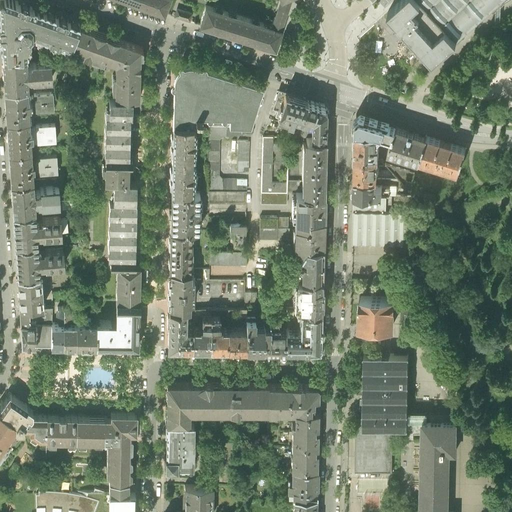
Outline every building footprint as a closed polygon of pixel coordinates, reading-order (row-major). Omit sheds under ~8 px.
[(0,0),(0,9),(1,22),(3,58),(27,56),(26,48),(29,42),(29,35),(33,32),(70,49),(80,23),(16,0),(0,0)] [(169,0),(128,0),(145,6),(165,13),(169,0)] [(281,0),(280,0),(271,25),(281,28),(291,0),(283,0),(282,1),(281,0)] [(498,0),(400,0),(388,11),(432,60),(498,0)] [(244,16),(207,4),(200,23),(219,29),(238,35),(244,16)] [(193,11),(178,7),(176,15),(191,19),(193,11)] [(271,25),(244,16),(238,35),(256,42),(275,48),(281,28),(271,25)] [(103,61),(105,58),(113,35),(80,23),(70,49),(103,61)] [(142,47),(113,35),(105,58),(115,62),(114,97),(109,96),(108,97),(131,98),(138,98),(139,65),(140,47),(142,48),(142,47)] [(27,56),(3,58),(3,69),(5,88),(27,87),(27,81),(52,79),(51,60),(27,62),(27,56)] [(173,116),(173,124),(194,125),(194,120),(201,120),(202,116),(206,116),(206,118),(207,119),(208,120),(210,120),(211,120),(212,118),(212,117),(221,117),(221,118),(222,120),(223,121),(224,121),(226,120),(227,119),(227,117),(229,117),(229,124),(250,125),(263,86),(206,68),(206,66),(205,65),(203,65),(202,65),(200,67),(195,65),(190,64),(187,64),(183,66),(182,64),(181,64),(179,64),(178,65),(178,66),(179,68),(177,70),(174,73),(173,77),(173,83),(172,83),(170,84),(170,85),(170,86),(171,88),(173,88),(173,111),(173,116)] [(27,87),(5,88),(5,99),(6,118),(28,117),(28,108),(31,108),(31,109),(34,109),(34,111),(53,109),(52,92),(33,93),(33,95),(30,95),(31,96),(28,96),(27,87)] [(307,100),(287,94),(285,101),(282,106),(279,117),(291,121),(294,113),(302,115),(307,100)] [(113,180),(129,180),(130,158),(131,112),(131,98),(108,97),(108,104),(110,104),(109,111),(105,111),(104,147),(108,147),(108,154),(104,154),(104,170),(107,170),(107,180),(113,180)] [(324,105),(307,100),(302,115),(301,120),(307,122),(308,119),(312,120),(312,138),(325,138),(326,108),(324,105)] [(356,128),(356,131),(374,131),(382,134),(392,138),(395,128),(388,125),(389,123),(360,114),(353,119),(353,128),(356,128)] [(29,128),(28,117),(6,118),(6,131),(8,151),(31,150),(31,140),(32,140),(32,141),(36,141),(36,142),(56,141),(55,123),(35,125),(35,126),(32,127),(32,128),(29,128)] [(173,124),(172,158),(193,158),(193,152),(194,152),(194,131),(194,125),(173,124)] [(229,125),(208,125),(206,192),(208,192),(246,192),(246,181),(221,180),(217,176),(218,140),(221,136),(232,136),(232,135),(250,135),(252,132),(252,125),(250,125),(229,124),(229,125)] [(426,138),(395,128),(392,138),(387,152),(418,162),(426,138)] [(356,131),(355,158),(377,159),(378,159),(379,139),(382,134),(374,131),(356,131)] [(261,193),(287,193),(287,183),(270,183),(271,150),(277,150),(277,144),(272,143),(272,137),(262,136),(261,193)] [(304,189),(304,193),(324,194),(325,138),(312,138),(306,138),(306,143),(303,143),(302,182),(301,189),(304,189)] [(465,150),(426,138),(418,162),(457,175),(465,150)] [(248,141),(238,141),(237,173),(248,173),(248,141)] [(31,150),(8,151),(9,163),(10,182),(33,180),(33,171),(34,171),(35,172),(38,172),(38,174),(58,172),(56,154),(37,155),(37,157),(35,158),(35,159),(31,159),(31,150)] [(193,165),(193,158),(172,158),(171,191),(192,192),(192,185),(193,185),(194,165),(193,165)] [(355,158),(354,178),(375,179),(376,179),(377,159),(355,158)] [(354,178),(354,194),(389,195),(389,187),(377,186),(375,185),(375,179),(354,178)] [(33,180),(10,182),(11,193),(12,213),(35,211),(35,204),(59,202),(58,185),(34,187),(33,180)] [(129,180),(113,180),(112,199),(109,199),(107,249),(110,249),(109,263),(117,263),(135,263),(135,260),(135,256),(134,256),(135,199),(135,180),(129,180)] [(287,193),(296,193),(304,193),(304,189),(301,189),(302,182),(287,182),(287,183),(287,193)] [(171,191),(170,230),(190,230),(198,231),(199,192),(192,192),(171,191)] [(246,204),(246,192),(208,192),(208,203),(246,204)] [(261,193),(260,205),(287,205),(287,193),(261,193)] [(296,193),(295,226),(307,226),(308,218),(323,219),(324,194),(304,193),(296,193)] [(389,195),(354,194),(352,242),(406,244),(408,244),(409,228),(409,211),(391,211),(391,195),(389,195)] [(13,227),(15,243),(37,242),(39,235),(42,234),(42,236),(61,235),(60,216),(41,217),(42,220),(36,220),(35,211),(12,213),(13,227)] [(288,218),(260,218),(260,240),(288,240),(288,218)] [(294,249),(303,249),(305,246),(322,246),(323,219),(308,218),(307,226),(295,226),(294,249)] [(245,225),(229,224),(229,230),(234,230),(233,247),(226,247),(226,252),(245,253),(245,225)] [(170,230),(169,269),(189,269),(190,230),(170,230)] [(38,251),(37,242),(15,243),(16,260),(17,275),(39,273),(38,263),(43,263),(43,264),(45,264),(45,265),(64,264),(63,247),(44,248),(44,250),(42,250),(42,251),(38,251)] [(301,264),(301,277),(321,278),(322,246),(305,246),(303,249),(300,254),(304,256),(304,261),(302,261),(301,264)] [(226,252),(209,252),(209,265),(246,266),(246,253),(245,253),(226,252)] [(96,319),(96,322),(96,344),(137,344),(138,307),(138,304),(139,264),(135,263),(117,263),(116,298),(119,298),(118,322),(110,322),(110,319),(96,319)] [(169,269),(168,308),(185,308),(189,308),(189,301),(193,301),(193,276),(190,276),(190,269),(189,269),(169,269)] [(18,289),(19,306),(35,305),(52,304),(52,291),(50,272),(39,273),(17,275),(18,289)] [(310,307),(310,310),(320,310),(321,278),(301,277),(296,277),(295,306),(310,307)] [(394,296),(361,295),(360,325),(393,327),(394,296)] [(34,321),(35,305),(19,306),(19,313),(20,325),(21,342),(27,342),(34,342),(34,321)] [(63,343),(64,306),(57,306),(56,317),(59,319),(59,322),(51,322),(50,343),(56,343),(63,343)] [(75,343),(76,322),(68,322),(68,319),(71,317),(71,306),(64,306),(63,343),(69,343),(75,343)] [(286,347),(307,347),(308,310),(310,310),(310,307),(295,306),(286,306),(286,314),(299,315),(298,327),(286,327),(286,347)] [(168,308),(167,345),(192,345),(192,327),(184,327),(185,308),(168,308)] [(310,310),(308,310),(307,347),(319,347),(320,310),(310,310)] [(192,345),(209,346),(210,314),(201,314),(201,324),(199,324),(199,326),(192,325),(192,327),(192,345)] [(219,315),(210,314),(209,346),(227,346),(228,326),(221,326),(221,324),(219,324),(219,315)] [(246,315),(246,326),(245,346),(263,347),(264,327),(257,327),(257,326),(255,326),(255,315),(246,315)] [(264,324),(264,327),(263,347),(286,347),(286,327),(279,327),(280,316),(269,315),(269,324),(264,324)] [(76,321),(76,322),(75,343),(78,343),(89,344),(96,344),(96,322),(88,322),(88,319),(84,319),(84,321),(76,321)] [(42,342),(50,343),(51,322),(34,321),(34,342),(42,342)] [(246,326),(228,326),(227,346),(245,346),(246,326)] [(364,352),(363,418),(362,425),(391,426),(406,426),(406,417),(406,410),(407,353),(364,352)] [(240,381),(167,381),(166,421),(190,421),(190,411),(268,413),(269,382),(240,381)] [(299,382),(269,382),(268,413),(294,413),(294,421),(292,421),(291,466),(317,467),(317,445),(318,428),(319,383),(299,382)] [(10,392),(0,406),(0,413),(16,427),(30,427),(30,432),(40,439),(47,438),(47,415),(37,415),(33,415),(33,408),(10,392)] [(110,435),(110,479),(129,479),(129,433),(130,433),(130,431),(132,431),(132,426),(136,426),(136,411),(112,411),(112,416),(108,416),(74,415),(47,415),(47,438),(47,440),(85,441),(86,438),(104,439),(105,436),(110,435)] [(0,413),(0,447),(0,448),(16,427),(0,413)] [(355,418),(354,467),(390,468),(391,426),(362,425),(363,418),(355,418)] [(422,418),(420,511),(454,511),(454,510),(448,509),(449,449),(456,449),(457,419),(427,418),(422,418)] [(190,421),(166,421),(165,468),(177,469),(177,467),(193,467),(194,421),(190,421)] [(85,441),(47,440),(47,472),(80,474),(88,479),(110,479),(110,435),(105,436),(104,439),(86,438),(85,441)] [(292,488),(292,493),(316,494),(316,486),(317,467),(291,466),(291,478),(287,478),(286,488),(292,488)] [(128,502),(129,479),(110,479),(109,490),(102,490),(93,486),(93,490),(85,490),(85,495),(72,491),(49,489),(48,488),(39,488),(38,492),(36,492),(35,511),(44,511),(45,511),(53,511),(52,511),(104,511),(105,511),(108,511),(134,511),(135,502),(128,502)] [(211,511),(212,485),(183,484),(183,498),(183,501),(182,511),(211,511)] [(315,511),(316,499),(316,494),(292,493),(291,511),(315,511)]
